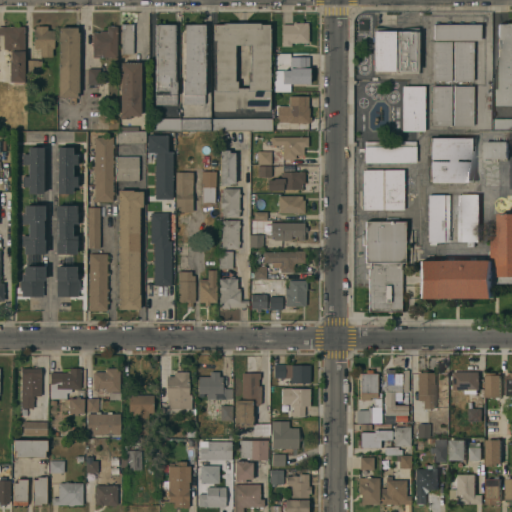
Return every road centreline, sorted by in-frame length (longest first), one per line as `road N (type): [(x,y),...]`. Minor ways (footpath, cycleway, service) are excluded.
road 1 (residential): [(511,340),(0,339)]
road 2 (residential): [(336,0),(335,511)]
